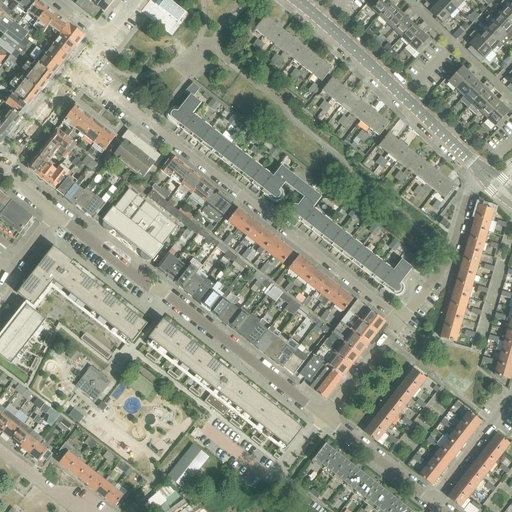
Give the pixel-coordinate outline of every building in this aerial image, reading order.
[(27,12),(36,0),(21,0),(17,5),(15,7),(25,14),(27,12)] [(47,7),(37,0),(36,0),(27,12),(25,14),(31,19),(28,23),(32,26),(47,7)] [(111,3),(107,0),(90,0),(90,1),(104,12),(108,7),(111,3)] [(379,0),(371,9),(379,17),(394,0),(387,0),(388,0),(387,0),(379,0)] [(399,0),(394,0),(379,17),(386,24),(398,11),(394,7),(400,0),(399,0)] [(456,9),(446,0),(439,0),(440,0),(436,4),(449,17),(456,9)] [(446,0),(456,9),(463,2),(461,0),(446,0)] [(511,2),(511,3),(507,0),(503,0),(502,1),(511,11),(511,2)] [(504,11),(500,15),(511,25),(511,11),(502,1),(498,5),(504,11)] [(442,24),(449,17),(436,4),(432,8),(426,2),(423,6),(442,24)] [(3,3),(0,6),(0,8),(9,15),(13,10),(3,3)] [(57,15),(47,7),(32,26),(42,33),(45,30),(48,26),(57,15)] [(402,14),(398,11),(386,24),(393,31),(412,11),(408,8),(402,14)] [(14,22),(4,15),(4,14),(0,11),(0,31),(4,35),(4,34),(8,30),(14,22)] [(412,11),(393,31),(401,38),(413,25),(409,21),(415,14),(412,11)] [(511,36),(511,25),(500,15),(496,19),(490,14),(487,17),(510,39),(511,36)] [(83,35),(57,15),(48,26),(56,32),(76,47),(83,38),(83,35)] [(469,15),(466,18),(472,24),(475,20),(470,15),(469,15)] [(254,30),(263,37),(274,23),(265,16),(254,30)] [(510,39),(487,17),(484,21),(489,26),(485,31),(502,46),(502,47),(510,39)] [(17,25),(16,25),(14,22),(8,30),(21,40),(24,37),(27,33),(23,29),(17,25)] [(417,28),(413,25),(401,38),(408,45),(427,25),(423,22),(417,28)] [(284,32),(274,23),(263,37),(274,45),(284,32)] [(27,25),(23,29),(27,33),(31,28),(27,25)] [(431,41),(424,35),(427,32),(430,28),(427,25),(408,45),(419,55),(431,41)] [(27,40),(34,31),(31,28),(27,33),(24,37),(27,40)] [(430,28),(427,32),(430,34),(429,35),(433,39),(437,35),(430,28)] [(502,46),(485,31),(481,35),(475,29),(472,33),(491,51),(494,54),(502,46)] [(21,40),(8,30),(4,34),(12,41),(18,45),(20,42),(21,40)] [(76,47),(56,32),(49,42),(68,57),(76,47)] [(284,32),(274,45),(283,52),(294,39),(284,32)] [(491,51),(472,33),(469,36),(475,42),(467,50),(480,63),(491,51)] [(18,45),(12,41),(4,34),(4,35),(0,39),(0,46),(5,50),(11,55),(18,45)] [(251,46),(254,48),(259,42),(256,39),(251,46)] [(303,46),(294,39),(283,52),(293,60),(303,46)] [(68,57),(49,42),(41,51),(61,66),(68,57)] [(259,42),(254,48),(257,51),(263,44),(259,42)] [(313,54),(303,46),(293,60),(302,67),(313,54)] [(61,66),(41,51),(34,61),(53,76),(61,66)] [(394,51),(390,56),(394,60),(398,55),(394,51)] [(276,54),(272,60),(271,61),(274,63),(274,64),(280,57),(276,54)] [(313,54),(302,67),(312,75),(322,61),(313,54)] [(11,68),(17,60),(13,57),(11,55),(4,63),(7,65),(11,68)] [(280,57),(274,64),(277,66),(278,66),(283,60),(280,57)] [(53,76),(34,61),(31,65),(27,62),(24,65),(47,84),(53,76)] [(332,68),(322,61),(312,75),(321,82),(332,68)] [(47,84),(24,65),(22,69),(25,72),(22,77),(41,92),(47,84)] [(460,68),(447,82),(455,89),(474,70),(470,67),(465,73),(460,68)] [(290,76),(294,79),(299,72),(295,69),(290,76)] [(474,70),(455,89),(463,97),(476,83),(472,79),(477,73),(474,70)] [(299,72),(294,79),(297,81),(302,75),(299,72)] [(41,92),(22,77),(19,81),(15,78),(12,82),(35,100),(41,92)] [(321,92),(331,99),(342,86),(332,78),(321,92)] [(35,100),(12,82),(9,85),(13,88),(10,92),(29,107),(35,100)] [(463,97),(460,100),(468,108),(490,85),(486,82),(480,87),(476,83),(463,97)] [(169,114),(169,115),(169,116),(170,117),(170,118),(171,119),(179,126),(181,128),(189,118),(191,119),(194,116),(192,114),(200,103),(193,97),(200,89),(193,83),(185,91),(190,95),(180,108),(178,111),(177,111),(176,110),(175,110),(174,110),(173,110),(172,111),(171,111),(170,112),(170,113),(170,114),(169,114)] [(308,90),(312,93),(317,87),(313,84),(308,90)] [(490,85),(468,108),(476,115),(479,112),(492,98),(487,94),(493,88),(490,85)] [(342,86),(331,99),(341,107),(351,93),(342,86)] [(29,107),(10,92),(9,92),(2,101),(12,109),(22,117),(29,107)] [(351,93),(341,107),(350,114),(361,101),(351,93)] [(492,98),(479,112),(487,119),(505,100),(502,96),(496,102),(492,98)] [(206,106),(209,108),(215,101),(212,98),(206,106)] [(505,100),(487,119),(495,127),(508,113),(503,109),(509,103),(505,100)] [(215,101),(209,108),(213,111),(218,104),(215,101)] [(318,108),(322,111),(327,104),(324,101),(318,108)] [(361,101),(350,114),(360,122),(370,108),(361,101)] [(327,104),(322,111),(326,113),(331,107),(327,104)] [(74,107),(62,123),(68,128),(63,134),(67,137),(72,131),(86,113),(77,107),(74,107)] [(370,108),(360,122),(369,129),(380,116),(370,108)] [(0,143),(0,144),(22,117),(12,109),(5,118),(0,123),(0,143)] [(95,121),(86,113),(72,131),(81,139),(95,121)] [(227,122),(230,124),(235,117),(232,114),(227,122)] [(189,118),(181,128),(191,135),(202,122),(194,116),(191,119),(189,118)] [(337,123),(341,126),(346,119),(342,116),(337,123)] [(380,116),(369,129),(378,136),(389,123),(380,116)] [(235,117),(230,124),(233,127),(239,119),(235,117)] [(346,119),(341,126),(344,128),(350,121),(346,119)] [(105,129),(95,121),(81,139),(91,147),(105,129)] [(202,122),(191,135),(201,143),(211,129),(210,128),(203,123),(202,122)] [(471,128),(468,130),(472,134),(478,127),(475,124),(471,128)] [(50,139),(60,147),(65,151),(68,154),(76,144),(67,137),(63,134),(61,132),(58,130),(57,129),(50,139)] [(115,136),(105,129),(91,147),(101,154),(115,136)] [(211,129),(201,143),(211,151),(221,137),(211,129)] [(109,152),(114,155),(113,157),(141,179),(142,178),(147,181),(151,176),(147,173),(151,168),(154,164),(157,166),(164,158),(128,130),(121,138),(125,141),(121,145),(117,149),(113,146),(109,152)] [(247,137),(250,140),(256,133),(252,130),(247,137)] [(360,140),(365,134),(362,131),(356,138),(360,140)] [(256,133),(250,140),(253,142),(259,135),(256,133)] [(378,147),(388,155),(398,141),(388,133),(378,147)] [(365,134),(360,140),(363,143),(369,136),(365,134)] [(221,137),(211,151),(221,159),(232,145),(230,144),(223,139),(221,137)] [(50,139),(39,153),(49,161),(60,147),(50,139)] [(398,141),(388,155),(397,162),(408,149),(398,141)] [(232,145),(221,159),(231,166),(242,153),(232,145)] [(267,153),(270,156),(276,149),(273,146),(267,153)] [(276,149),(270,156),(274,159),(279,151),(276,149)] [(408,149),(397,162),(406,169),(417,156),(408,149)] [(61,156),(65,159),(69,154),(68,154),(65,151),(61,156)] [(39,153),(29,166),(29,170),(37,176),(49,161),(39,153)] [(242,153),(231,166),(241,174),(252,161),(250,160),(244,155),(242,153)] [(171,155),(160,170),(170,178),(181,163),(171,155)] [(417,156),(406,169),(416,177),(427,163),(417,156)] [(375,163),(379,166),(384,159),(381,157),(375,163)] [(68,167),(72,169),(78,161),(75,159),(68,167)] [(87,168),(92,162),(88,159),(83,165),(87,168)] [(384,159),(379,166),(382,169),(387,162),(384,159)] [(49,161),(37,176),(38,176),(38,178),(41,180),(43,180),(46,183),(58,168),(49,161)] [(252,161),(241,174),(251,182),(262,169),(252,161)] [(90,171),(95,164),(92,162),(87,168),(90,171)] [(181,163),(170,178),(179,186),(191,171),(181,163)] [(427,163),(416,177),(426,184),(436,171),(427,163)] [(58,168),(46,183),(47,183),(48,185),(50,187),(52,187),(55,190),(70,172),(61,165),(58,168)] [(272,177),(262,190),(264,192),(265,192),(273,198),(274,199),(275,199),(277,199),(278,199),(279,198),(280,197),(281,196),(281,194),(281,193),(280,191),(279,190),(281,188),(285,183),(292,189),(299,180),(292,174),(281,166),(272,177)] [(262,169),(251,182),(262,190),(272,177),(271,176),(263,170),(262,169)] [(179,186),(177,189),(178,189),(188,198),(190,196),(203,180),(191,171),(179,186)] [(394,178),(397,181),(403,174),(399,171),(394,178)] [(436,171),(426,184),(435,192),(446,178),(436,171)] [(70,172),(55,190),(59,193),(60,195),(62,197),(64,197),(76,181),(71,177),(73,174),(70,172)] [(403,174),(397,181),(401,184),(406,177),(403,174)] [(76,181),(64,197),(68,200),(68,201),(72,204),(73,204),(74,205),(84,192),(78,187),(84,180),(80,177),(76,181)] [(446,178),(435,192),(444,199),(455,186),(446,178)] [(203,180),(190,196),(202,205),(215,189),(203,180)] [(290,208),(290,209),(290,211),(291,212),(291,213),(300,219),(299,220),(302,221),(312,208),(321,197),(311,189),(303,183),(299,180),(292,189),(296,192),(304,198),(300,202),(298,205),(297,204),(295,204),(294,204),(292,205),(291,205),(290,207),(290,208)] [(95,197),(90,193),(96,185),(91,182),(84,192),(74,205),(78,208),(78,209),(80,211),(82,211),(83,212),(95,197)] [(166,183),(161,189),(158,193),(166,199),(170,194),(165,190),(169,186),(166,183)] [(152,188),(158,193),(161,189),(154,184),(152,188)] [(413,193),(416,196),(422,189),(418,186),(413,193)] [(177,227),(128,189),(114,208),(113,207),(102,220),(103,221),(103,222),(102,223),(102,224),(102,225),(102,227),(103,228),(103,229),(104,229),(105,230),(106,231),(107,231),(108,231),(109,231),(110,231),(111,231),(112,231),(113,230),(114,229),(117,232),(117,233),(119,235),(121,237),(123,239),(126,242),(131,245),(134,247),(137,249),(137,248),(141,251),(140,252),(140,253),(140,254),(140,255),(140,256),(140,257),(141,258),(141,259),(142,260),(143,260),(144,261),(145,261),(147,261),(148,261),(149,260),(150,260),(151,260),(151,259),(152,260),(163,246),(162,246),(176,227),(177,227)] [(202,205),(198,210),(216,224),(232,203),(215,189),(202,205)] [(422,189),(416,196),(420,199),(425,192),(422,189)] [(0,191),(0,215),(12,201),(0,191)] [(151,191),(147,196),(151,199),(153,201),(169,214),(171,215),(180,222),(187,228),(189,225),(192,222),(190,221),(178,211),(173,207),(167,203),(166,202),(164,201),(151,191)] [(334,205),(339,198),(333,193),(327,200),(334,205)] [(95,197),(83,212),(84,213),(85,214),(87,216),(88,216),(93,219),(105,204),(95,196),(95,197)] [(12,201),(0,215),(0,227),(14,238),(18,233),(22,237),(26,232),(32,224),(27,221),(31,216),(12,201)] [(435,211),(440,204),(437,201),(431,208),(435,211)] [(478,205),(475,217),(490,221),(493,210),(478,205)] [(180,208),(178,211),(190,221),(192,218),(180,208)] [(312,208),(302,221),(311,229),(322,216),(314,209),(312,208)] [(354,221),(359,213),(353,208),(347,215),(354,221)] [(246,216),(237,209),(228,222),(236,229),(246,216)] [(256,224),(246,216),(236,229),(246,236),(256,224)] [(322,216),(311,229),(321,237),(332,223),(330,222),(324,217),(322,216)] [(475,217),(472,228),(487,232),(490,221),(475,217)] [(448,223),(443,219),(439,224),(444,228),(448,223)] [(187,228),(186,230),(190,234),(192,232),(197,236),(199,233),(201,230),(192,222),(189,225),(187,228)] [(332,223),(321,237),(332,245),(342,232),(332,223)] [(264,230),(256,224),(246,236),(255,243),(264,230)] [(379,229),(373,224),(367,231),(374,236),(379,229)] [(472,228),(469,239),(484,243),(487,232),(472,228)] [(201,230),(199,233),(208,240),(210,237),(208,236),(201,230)] [(273,237),(264,230),(255,243),(263,250),(273,237)] [(342,232),(332,245),(342,253),(352,239),(350,237),(344,233),(342,232)] [(0,235),(0,243),(6,248),(10,243),(0,235)] [(208,240),(205,243),(209,246),(212,243),(217,247),(219,244),(210,237),(208,240)] [(283,245),(273,237),(263,250),(273,257),(283,245)] [(352,239),(342,253),(352,261),(362,247),(352,239)] [(469,239),(466,249),(481,254),(484,243),(469,239)] [(394,252),(400,245),(393,240),(388,247),(394,252)] [(219,244),(217,247),(226,254),(228,251),(219,244)] [(292,252),(283,245),(273,257),(282,264),(292,252)] [(362,247),(352,261),(362,269),(372,255),(371,254),(364,249),(362,247)] [(52,248),(17,294),(36,308),(55,283),(132,343),(147,324),(71,265),(72,263),(52,248)] [(466,249),(462,260),(477,265),(481,254),(466,249)] [(164,275),(165,277),(177,261),(172,257),(174,253),(170,250),(156,269),(160,272),(160,274),(162,275),(164,275)] [(226,254),(223,257),(228,261),(229,259),(233,263),(234,262),(235,261),(237,258),(228,251),(226,254)] [(372,255),(362,269),(372,277),(382,263),(372,255)] [(288,269),(297,276),(307,264),(298,257),(288,269)] [(392,271),(382,284),(385,286),(393,292),(394,293),(395,293),(396,293),(397,293),(398,293),(399,293),(399,292),(400,291),(401,291),(401,290),(401,289),(401,288),(401,287),(401,286),(400,286),(400,285),(399,284),(401,282),(412,268),(418,274),(425,265),(416,257),(409,266),(401,260),(392,271)] [(174,283),(189,264),(180,258),(177,261),(165,277),(166,277),(166,278),(168,280),(170,280),(174,283)] [(235,261),(234,262),(243,269),(246,265),(237,258),(235,261)] [(462,260),(459,271),(474,276),(477,265),(462,260)] [(382,263),(372,277),(382,284),(392,271),(391,270),(384,265),(382,263)] [(189,264),(174,283),(178,286),(178,288),(180,289),(182,289),(183,290),(198,271),(189,264)] [(316,271),(307,264),(297,276),(306,283),(316,271)] [(192,297),(204,282),(205,280),(206,278),(198,271),(183,290),(187,293),(187,295),(189,296),(191,296),(192,297)] [(325,278),(316,271),(306,283),(316,290),(325,278)] [(459,271),(456,282),(471,287),(474,276),(459,271)] [(215,286),(200,305),(210,312),(222,297),(216,292),(225,281),(221,278),(215,286)] [(335,285),(325,278),(316,290),(325,298),(335,285)] [(204,282),(192,297),(196,300),(196,302),(200,305),(215,286),(209,281),(208,282),(205,280),(204,282)] [(231,293),(238,284),(234,281),(227,290),(231,293)] [(456,282),(453,294),(468,298),(471,287),(456,282)] [(343,292),(335,285),(325,298),(334,304),(343,292)] [(280,297),(283,294),(275,287),(272,291),(280,297)] [(219,320),(231,304),(236,298),(230,294),(231,293),(227,290),(222,297),(210,312),(219,320)] [(353,299),(343,292),(334,304),(343,312),(353,299)] [(292,301),(283,294),(280,297),(290,304),(292,301)] [(453,294),(450,304),(465,309),(468,298),(453,294)] [(357,300),(348,312),(360,321),(376,334),(385,322),(370,310),(369,310),(365,307),(361,304),(357,300)] [(301,308),(292,301),(290,304),(298,311),(301,308)] [(231,304),(219,320),(228,326),(240,311),(231,304)] [(450,304),(446,316),(462,320),(465,309),(450,304)] [(27,305),(0,339),(0,356),(11,365),(24,348),(32,337),(41,326),(45,320),(27,305)] [(238,333),(250,318),(252,315),(242,307),(240,311),(228,326),(232,328),(232,330),(235,332),(237,332),(238,333)] [(310,315),(301,308),(298,311),(307,318),(310,315)] [(348,312),(340,322),(352,332),(368,344),(376,334),(360,321),(348,312)] [(259,324),(260,322),(252,315),(250,318),(238,333),(241,335),(241,337),(244,339),(246,339),(247,340),(259,324)] [(319,322),(310,315),(307,318),(316,325),(319,322)] [(446,316),(443,327),(458,331),(462,320),(446,316)] [(163,319),(148,338),(213,389),(203,402),(223,418),(233,405),(288,447),(302,428),(237,377),(238,377),(228,370),(163,319)] [(255,347),(269,329),(271,327),(262,320),(260,322),(259,324),(247,340),(250,342),(250,344),(253,346),(255,346),(255,347)] [(329,330),(319,322),(316,325),(327,333),(329,330)] [(340,322),(331,333),(343,343),(359,356),(368,344),(352,332),(340,322)] [(264,354),(277,338),(278,336),(274,333),(276,331),(271,327),(269,329),(255,347),(258,349),(259,351),(262,353),(264,353),(264,354)] [(440,338),(455,342),(458,331),(443,327),(440,338)] [(48,333),(43,344),(46,345),(52,335),(48,333)] [(331,333),(322,344),(335,354),(351,366),(359,356),(343,343),(331,333)] [(84,335),(80,339),(107,360),(111,356),(84,335)] [(273,361),(286,345),(287,343),(278,336),(277,338),(264,354),(265,355),(268,358),(270,358),(273,361)] [(283,368),(297,350),(298,349),(289,342),(287,343),(286,345),(273,361),(274,362),(277,365),(279,365),(283,368)] [(511,344),(504,342),(501,353),(511,356),(511,344)] [(322,344),(314,356),(326,365),(342,378),(351,366),(335,354),(322,344)] [(70,346),(65,353),(68,356),(74,349),(73,349),(70,346)] [(293,376),(307,358),(310,354),(300,346),(298,349),(297,350),(283,368),(293,376)] [(147,353),(145,356),(154,364),(156,361),(147,353)] [(511,356),(501,353),(497,364),(511,367),(511,356)] [(314,356),(299,374),(312,384),(309,387),(316,392),(316,393),(325,400),(342,378),(326,365),(314,356)] [(35,358),(30,368),(33,370),(39,360),(35,358)] [(511,370),(511,367),(497,364),(494,375),(509,380),(511,370)] [(92,367),(77,386),(96,401),(111,382),(92,367)] [(414,369),(406,378),(419,388),(426,379),(414,369)] [(169,370),(166,373),(176,381),(178,378),(169,370)] [(406,378),(399,387),(412,397),(419,388),(406,378)] [(191,387),(188,390),(197,398),(200,395),(191,387)] [(399,387),(392,396),(404,406),(412,397),(399,387)] [(392,396),(385,405),(397,415),(404,406),(392,396)] [(103,403),(99,408),(104,411),(107,406),(103,403)] [(385,405),(378,414),(390,424),(397,415),(385,405)] [(0,431),(2,433),(14,417),(5,409),(1,414),(0,415),(0,431)] [(59,416),(56,413),(50,409),(46,414),(55,421),(59,416)] [(74,409),(69,415),(79,423),(83,417),(74,409)] [(24,421),(27,418),(19,412),(16,415),(24,421)] [(469,412),(462,421),(474,431),(481,422),(469,412)] [(378,414),(371,423),(383,433),(390,424),(378,414)] [(11,440),(23,424),(14,417),(2,433),(11,440)] [(231,419),(229,422),(238,429),(241,426),(231,419)] [(474,431),(462,421),(454,431),(467,440),(474,431)] [(364,433),(376,442),(383,433),(371,423),(364,433)] [(33,431),(23,424),(11,440),(20,447),(33,431)] [(195,429),(190,435),(195,439),(200,433),(196,430),(195,429)] [(38,443),(42,438),(33,431),(20,447),(29,454),(38,443)] [(467,440),(454,431),(447,440),(460,449),(467,440)] [(497,434),(490,443),(502,453),(509,444),(497,434)] [(253,436),(251,439),(260,446),(262,443),(253,436)] [(460,449),(447,440),(443,436),(437,443),(435,445),(440,448),(453,458),(460,449)] [(38,443),(29,454),(39,461),(42,457),(46,461),(52,454),(47,450),(38,443)] [(62,459),(59,463),(68,471),(77,459),(81,455),(65,443),(56,455),(62,459)] [(490,443),(483,452),(495,462),(502,453),(490,443)] [(311,462),(333,478),(346,461),(324,445),(311,462)] [(183,488),(208,458),(192,446),(168,476),(183,488)] [(453,458),(440,448),(433,458),(446,467),(453,458)] [(483,452),(476,461),(488,471),(495,462),(483,452)] [(446,467),(433,458),(426,467),(439,476),(446,467)] [(77,459),(68,471),(78,478),(86,467),(77,459)] [(366,477),(346,461),(333,478),(353,494),(366,477)] [(476,461),(469,470),(481,480),(488,471),(476,461)] [(86,467),(78,478),(87,485),(95,474),(86,467)] [(439,476),(426,467),(419,476),(431,486),(439,476)] [(469,470),(461,480),(474,489),(481,480),(469,470)] [(95,474),(87,485),(96,492),(105,481),(95,474)] [(387,494),(366,477),(353,494),(374,511),(387,494)] [(461,480),(454,488),(467,498),(474,489),(461,480)] [(105,499),(114,488),(116,484),(113,482),(110,485),(105,481),(96,492),(105,499)] [(114,507),(123,496),(127,492),(117,484),(114,488),(105,499),(114,507)] [(163,501),(173,492),(167,484),(156,493),(163,500),(163,501)] [(292,486),(289,490),(310,506),(313,502),(292,486)] [(454,488),(447,498),(460,508),(467,498),(454,488)] [(309,493),(317,499),(320,495),(312,489),(309,493)] [(406,511),(408,510),(387,494),(374,511),(375,511),(406,511)] [(8,511),(21,511),(26,505),(16,499),(8,511)] [(176,511),(187,504),(184,499),(166,511),(176,511)] [(325,511),(313,502),(310,506),(317,511),(325,511)]
